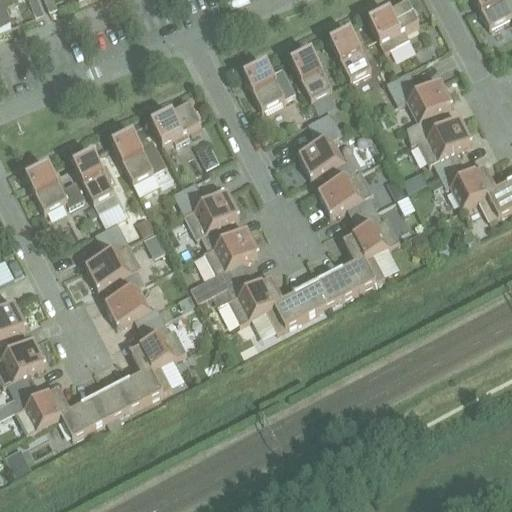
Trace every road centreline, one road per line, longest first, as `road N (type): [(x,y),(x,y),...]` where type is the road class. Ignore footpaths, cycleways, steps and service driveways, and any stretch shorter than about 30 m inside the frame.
road 1 (residential): [(187,35),(304,259)]
road 2 (residential): [(0,110),(187,35)]
road 3 (residential): [(0,194),(91,370)]
road 4 (residential): [(154,0),(0,61)]
road 5 (residential): [(439,0),(511,138)]
